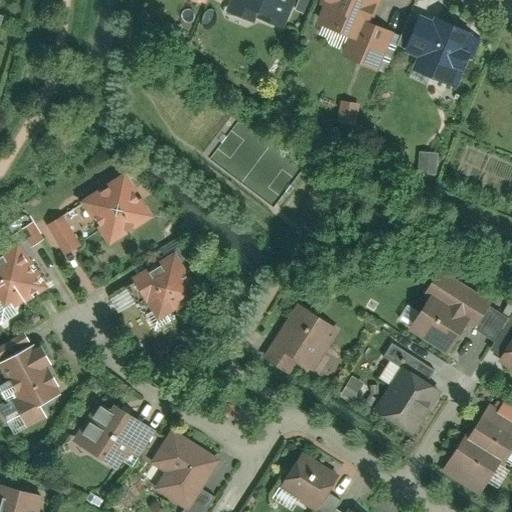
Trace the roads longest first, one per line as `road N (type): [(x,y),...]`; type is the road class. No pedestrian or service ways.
road 1 (residential): [(406,485),(305,422),(277,429),(256,453),(191,416)]
road 2 (residential): [(275,281),(191,416)]
road 3 (residential): [(191,416),(113,367),(87,340)]
